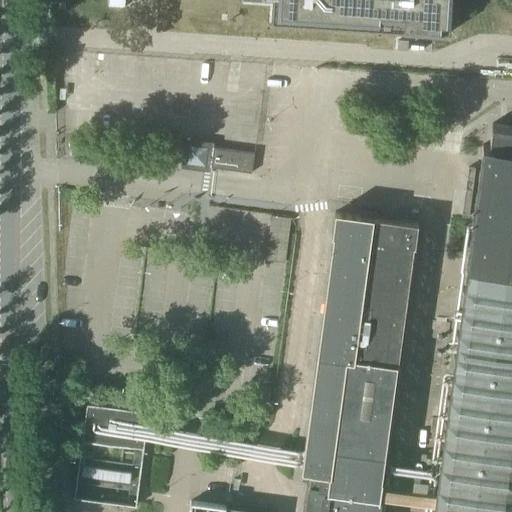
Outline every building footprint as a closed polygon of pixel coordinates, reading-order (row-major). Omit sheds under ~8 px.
[(414,33),(420,33),(420,32),(423,32),(423,34),(428,34),(428,32),(431,32),(431,34),(437,35),(437,33),(449,33),(450,22),(452,22),(452,16),(450,16),(450,13),(452,13),(453,7),(451,7),(451,4),(453,4),(453,0),(271,0),(270,22),(405,31),(405,33),(411,33),(411,31),(414,31),(414,33)] [(511,511),(511,126),(491,124),(488,146),(482,145),(481,155),(479,173),(478,173),(478,177),(475,196),(474,200),(475,200),(472,219),(471,223),(472,223),(469,242),(468,246),(469,246),(466,264),(465,269),(466,269),(464,287),(462,287),(462,290),(463,290),(437,492),(382,485),(382,482),(397,368),(398,368),(398,365),(397,365),(413,246),(415,246),(419,223),(334,212),(331,236),(332,236),(301,470),(302,472),(317,473),(315,488),(309,487),(305,511),(511,511)] [(254,153),(213,147),(212,152),(207,151),(207,147),(189,145),(187,163),(205,166),(205,162),(211,162),(210,167),(251,173),(254,153)] [(265,260),(284,263),(290,218),(271,216),(265,260)] [(74,498),(135,506),(148,412),(86,404),(84,421),(74,498)] [(237,511),(225,510),(225,506),(190,501),(188,511),(237,511)]
